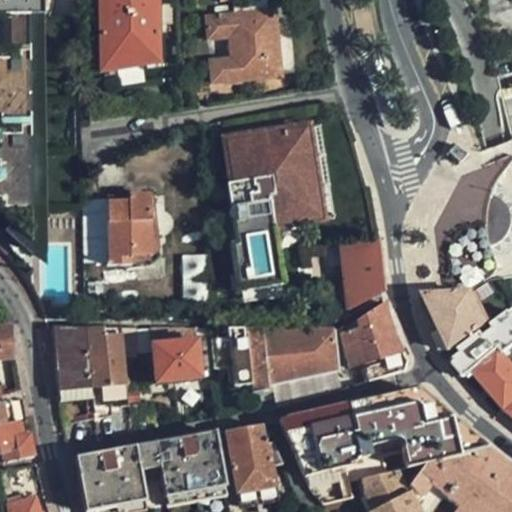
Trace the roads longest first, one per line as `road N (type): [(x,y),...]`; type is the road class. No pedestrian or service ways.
road 1 (residential): [(48,456),(397,387),(430,369)]
road 2 (residential): [(397,0),(404,39),(432,99),(434,133),(408,168),(379,173)]
road 3 (residential): [(430,369),(403,301),(379,173)]
road 4 (residential): [(48,456),(31,336),(0,282)]
road 5 (secondary): [(379,173),(352,97),(332,0)]
